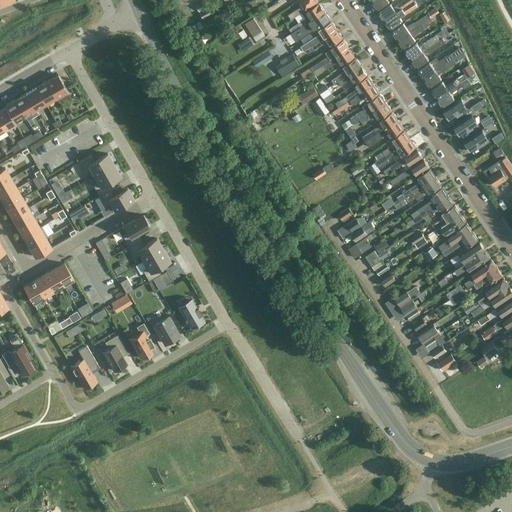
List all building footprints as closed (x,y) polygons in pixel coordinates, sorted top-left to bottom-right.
[(196,5),(199,12),(209,6),(206,0),(196,5)] [(288,15),(291,20),(294,18),(318,2),(317,0),(299,0),(302,5),(291,13),(288,15)] [(373,0),(371,1),(377,10),(389,2),(388,0),(373,0)] [(384,21),(409,4),(411,3),(408,0),(404,0),(399,3),(399,4),(393,8),(391,4),(379,12),(384,21)] [(365,19),(376,12),(370,2),(359,10),(365,19)] [(290,29),(292,33),(325,11),(319,3),(307,11),(310,16),(290,29)] [(409,4),(384,21),(390,29),(402,21),(399,17),(412,8),(409,4)] [(210,7),(200,13),(203,19),(213,13),(210,7)] [(431,20),(439,14),(435,9),(427,15),(431,20)] [(318,28),(331,20),(325,11),(292,33),(297,41),(317,27),(318,28)] [(392,31),(398,40),(427,20),(424,16),(415,23),(414,22),(406,27),(404,23),(392,31)] [(245,24),(248,28),(256,23),(253,18),(245,24)] [(427,20),(398,40),(403,49),(416,41),(413,36),(425,28),(424,27),(429,24),(427,20)] [(308,49),(337,30),(332,21),(319,30),(322,34),(318,37),(317,36),(302,47),(305,51),(308,49)] [(248,28),(250,33),(259,27),(256,23),(248,28)] [(250,33),(253,37),(262,31),(259,27),(250,33)] [(337,30),(308,49),(311,53),(327,42),(330,46),(343,38),(337,30)] [(262,31),(253,37),(256,41),(265,36),(262,31)] [(291,35),(281,41),(285,47),(295,41),(291,35)] [(405,51),(411,59),(439,40),(436,35),(419,47),(417,42),(405,51)] [(243,50),(251,45),(247,39),(240,44),(243,50)] [(314,72),(324,65),(349,48),(344,39),(331,48),(332,49),(326,53),(328,56),(311,68),(314,72)] [(441,39),(439,40),(411,59),(417,68),(428,60),(425,55),(443,42),(441,39)] [(349,48),(324,65),(314,72),(316,76),(332,65),(334,64),(339,60),(343,65),(355,56),(349,48)] [(283,55),(288,61),(293,58),(288,51),(283,55)] [(418,70),(424,79),(446,63),(453,59),(451,54),(438,63),(433,67),(430,62),(418,70)] [(277,69),(283,78),(301,67),(295,58),(277,69)] [(338,82),(362,66),(356,58),(343,66),(347,71),(332,80),(335,84),(338,82)] [(413,71),(411,62),(401,64),(403,73),(413,71)] [(446,63),(424,79),(430,87),(442,79),(439,75),(444,71),(449,67),(446,63)] [(355,83),(367,74),(362,66),(338,82),(341,86),(348,81),(347,81),(352,78),(355,83)] [(46,81),(56,98),(58,102),(70,95),(58,74),(46,81)] [(350,100),(374,84),(368,76),(355,84),(358,88),(347,96),(350,100)] [(451,93),(469,81),(467,78),(459,83),(437,98),(443,107),(455,99),(451,93)] [(431,89),(437,98),(459,83),(457,79),(446,86),(443,81),(431,89)] [(56,98),(46,81),(36,87),(46,104),(56,98)] [(318,89),(324,98),(332,93),(325,84),(318,89)] [(379,92),(374,84),(350,100),(353,104),(359,100),(362,104),(379,92)] [(46,104),(36,87),(25,93),(35,110),(46,104)] [(313,88),(297,97),(302,106),(318,96),(313,88)] [(25,93),(15,99),(25,116),(29,124),(33,122),(31,117),(37,113),(35,110),(25,93)] [(354,124),(367,115),(386,102),(380,94),(368,102),(368,103),(362,107),(364,110),(359,113),(358,113),(350,119),(354,124)] [(458,116),(463,113),(462,112),(468,108),(466,108),(461,99),(462,98),(461,98),(443,110),(443,111),(445,110),(450,119),(449,120),(450,120),(457,115),(458,116)] [(15,99),(4,105),(6,107),(14,122),(15,122),(25,116),(15,99)] [(337,119),(352,106),(348,101),(333,114),(337,119)] [(471,107),(474,112),(483,106),(480,101),(471,107)] [(363,123),(372,117),(374,122),(379,119),(392,111),(386,102),(367,115),(361,120),(363,123)] [(6,107),(0,110),(0,121),(5,130),(16,123),(15,122),(14,122),(6,107)] [(381,132),(398,120),(393,112),(380,120),(383,125),(377,129),(377,128),(363,137),(366,142),(381,132)] [(477,124),(471,115),(472,114),(453,126),(454,126),(455,126),(461,134),(460,136),(467,131),(468,132),(473,128),(473,127),(479,124),(478,123),(477,124)] [(485,127),(493,121),(490,117),(481,122),(485,127)] [(351,119),(344,123),(347,129),(354,124),(351,119)] [(404,129),(398,120),(381,132),(366,142),(369,147),(383,137),(382,137),(388,133),(391,137),(404,129)] [(464,142),(466,141),(471,150),(470,151),(471,152),(478,147),(484,144),(483,143),(489,139),(487,139),(482,131),(483,129),(482,129),(464,142)] [(352,130),(343,133),(346,140),(354,137),(352,130)] [(382,158),(410,139),(405,130),(392,139),(395,143),(383,152),(383,151),(376,156),(378,160),(382,157),(382,158)] [(504,137),(501,132),(492,138),(495,143),(504,137)] [(356,146),(363,141),(360,136),(352,140),(356,146)] [(416,147),(410,139),(382,158),(384,162),(401,151),(404,155),(416,147)] [(384,170),(387,175),(407,161),(410,165),(423,157),(417,148),(384,170)] [(91,154),(79,161),(86,172),(89,171),(93,177),(114,164),(107,153),(95,160),(91,154)] [(489,176),(496,186),(510,176),(511,178),(511,177),(511,165),(506,156),(496,163),(500,169),(489,176)] [(391,181),(394,185),(414,171),(417,175),(430,167),(424,158),(391,181)] [(96,183),(93,185),(99,196),(111,189),(108,183),(120,176),(114,164),(93,177),(96,183)] [(355,176),(361,170),(357,166),(351,172),(355,176)] [(0,170),(0,184),(11,178),(5,168),(0,170)] [(396,197),(399,201),(436,177),(430,168),(418,177),(421,181),(396,197)] [(436,177),(399,201),(402,206),(408,202),(422,194),(421,193),(426,189),(429,194),(442,185),(436,177)] [(0,184),(0,196),(1,197),(17,188),(11,178),(0,184)] [(421,214),(448,195),(443,187),(430,195),(433,199),(418,209),(421,214)] [(1,197),(6,207),(22,198),(17,188),(1,197)] [(113,212),(134,199),(127,188),(115,195),(111,189),(99,196),(106,207),(109,205),(113,212)] [(448,195),(421,214),(414,218),(417,223),(424,218),(424,217),(438,207),(442,212),(454,203),(448,195)] [(6,207),(12,217),(28,207),(22,198),(6,207)] [(436,230),(461,213),(455,205),(442,213),(446,218),(437,224),(436,222),(432,225),(436,230)] [(12,217),(18,227),(34,217),(28,207),(12,217)] [(338,214),(342,220),(352,214),(349,208),(338,214)] [(466,222),(461,213),(436,230),(439,234),(444,231),(446,235),(466,222)] [(129,246),(141,239),(138,233),(150,226),(143,215),(122,227),(126,234),(122,236),(129,246)] [(18,227),(24,236),(42,226),(41,225),(39,227),(34,217),(18,227)] [(356,218),(347,224),(351,229),(359,223),(356,218)] [(454,244),(473,231),(467,223),(446,237),(449,242),(447,244),(445,242),(439,246),(443,251),(454,244)] [(24,236),(29,246),(47,236),(42,226),(24,236)] [(345,243),(353,240),(347,226),(339,230),(345,243)] [(352,235),(355,240),(365,233),(362,228),(352,235)] [(454,244),(443,251),(445,255),(463,244),(466,248),(478,240),(473,231),(454,244)] [(47,236),(29,246),(35,257),(51,247),(46,238),(48,236),(47,236)] [(356,243),(360,248),(369,242),(366,237),(356,243)] [(140,254),(144,260),(163,249),(156,238),(144,245),(141,239),(129,246),(135,257),(140,254)] [(479,241),(467,250),(459,254),(465,263),(485,250),(479,241)] [(153,279),(161,274),(157,268),(170,261),(163,249),(144,260),(142,261),(146,268),(142,270),(149,281),(153,279)] [(380,259),(378,256),(374,250),(365,256),(372,266),(381,260),(380,259)] [(387,250),(378,256),(380,259),(389,254),(387,250)] [(423,254),(427,261),(436,257),(432,250),(423,254)] [(491,258),(485,250),(465,263),(457,268),(455,269),(458,273),(468,267),(471,271),(491,258)] [(497,268),(492,259),(472,273),(474,277),(466,282),(468,287),(474,283),(497,268)] [(365,261),(359,267),(364,272),(370,266),(365,261)] [(64,263),(54,269),(64,287),(65,287),(64,285),(74,279),(64,263)] [(376,270),(379,275),(389,269),(386,263),(376,270)] [(503,276),(497,268),(474,283),(477,288),(482,285),(481,284),(487,280),(490,284),(503,276)] [(54,269),(44,275),(54,293),(64,287),(54,269)] [(161,274),(153,279),(159,289),(172,281),(166,271),(161,274)] [(370,282),(379,279),(376,273),(368,276),(370,282)] [(382,280),(386,285),(396,278),(392,273),(382,280)] [(44,275),(34,280),(43,297),(53,291),(54,293),(44,275)] [(481,305),(509,286),(504,278),(485,290),(486,295),(473,304),(472,307),(474,309),(481,305)] [(43,297),(34,280),(34,281),(34,280),(31,281),(31,282),(24,286),(33,303),(43,297)] [(511,296),(511,289),(509,286),(481,305),(484,309),(494,303),(497,307),(511,296)] [(396,301),(403,312),(413,305),(406,294),(396,301)] [(450,307),(458,301),(455,297),(447,302),(450,307)] [(178,305),(177,306),(184,318),(185,320),(186,320),(191,329),(205,321),(191,298),(190,298),(192,301),(180,308),(178,305)] [(509,313),(511,310),(511,298),(487,315),(490,319),(500,312),(506,308),(509,313)] [(406,316),(409,321),(420,314),(416,309),(406,316)] [(511,325),(511,312),(494,325),(497,329),(505,324),(508,328),(511,325)] [(490,319),(487,315),(478,321),(480,325),(490,319)] [(168,317),(154,325),(165,344),(179,336),(168,317)] [(412,325),(416,331),(426,324),(422,318),(412,325)] [(140,332),(129,339),(141,358),(151,352),(149,347),(153,345),(149,338),(148,339),(146,335),(149,333),(143,323),(137,327),(140,332)] [(485,333),(489,338),(497,332),(494,327),(485,333)] [(420,337),(424,342),(432,337),(429,332),(420,337)] [(9,337),(15,349),(10,352),(8,350),(2,354),(9,367),(15,363),(21,374),(33,367),(28,359),(31,358),(23,344),(22,344),(16,333),(9,337)] [(108,349),(103,352),(114,371),(119,368),(120,370),(126,367),(125,365),(127,364),(122,355),(128,351),(118,334),(104,342),(108,349)] [(424,344),(427,349),(437,342),(434,337),(424,344)] [(480,348),(487,357),(492,353),(485,344),(480,348)] [(83,359),(71,366),(84,389),(97,381),(90,368),(97,364),(86,345),(78,350),(83,359)] [(434,357),(437,362),(447,355),(443,350),(434,357)] [(438,363),(441,368),(451,362),(448,356),(438,363)] [(0,389),(7,385),(3,378),(4,376),(8,373),(9,375),(0,358),(0,389)] [(427,370),(433,378),(441,371),(435,364),(427,370)]
